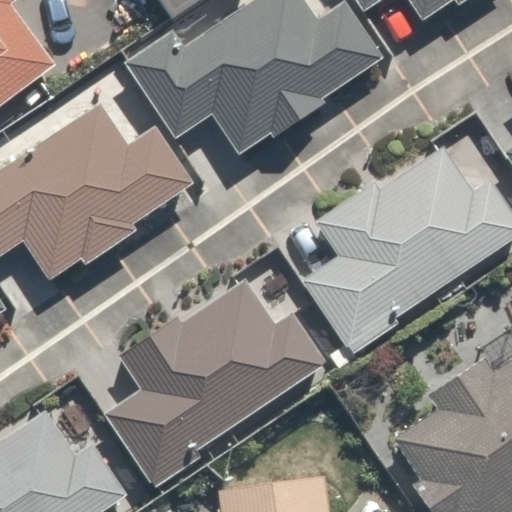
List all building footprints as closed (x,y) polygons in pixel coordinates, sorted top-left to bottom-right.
[(0,0),(0,91),(59,45),(24,0),(0,0)] [(156,43),(128,61),(151,97),(164,89),(181,115),(202,102),(237,157),(378,69),(339,7),(314,23),(298,0),(256,0),(165,57),(156,43)] [(150,0),(158,11),(173,0),(150,0)] [(511,79),(465,112),(490,149),(501,141),(511,157),(511,79)] [(0,240),(9,234),(42,283),(182,187),(140,126),(116,143),(87,100),(0,160),(0,240)] [(142,392),(101,427),(146,480),(303,346),(241,273),(174,330),(156,309),(107,351),(142,392)] [(511,339),(371,432),(422,511),(493,511),(511,500),(511,339)] [(0,511),(89,511),(118,493),(84,443),(66,455),(40,417),(0,444),(0,511)] [(218,511),(320,511),(320,473),(218,475),(218,511)]
